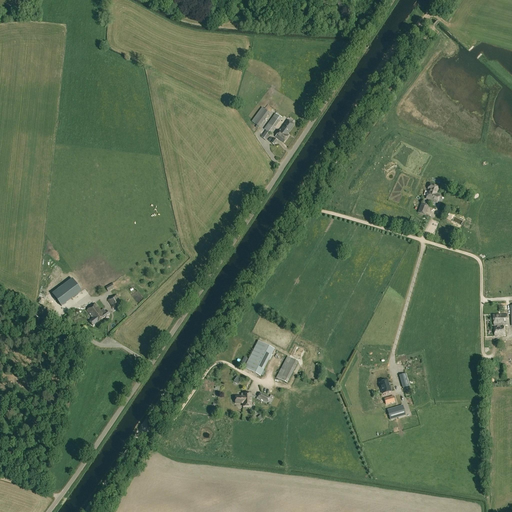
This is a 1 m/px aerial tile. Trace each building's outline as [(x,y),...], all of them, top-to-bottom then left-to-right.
[(263,129),(272,113),(265,109),(256,125),(263,129)] [(275,113),(264,129),(266,131),(271,134),(282,118),(275,113)] [(281,130),(275,137),(284,143),(289,136),(285,133),(287,131),(288,132),(294,124),(288,120),(283,128),(282,130),(281,130)] [(426,199),(437,204),(440,196),(435,194),(436,192),(436,193),(439,187),(429,183),(427,189),(429,190),(429,192),(428,191),(426,199)] [(425,206),(418,204),(415,213),(422,215),(425,206)] [(75,283),(59,293),(62,297),(78,288),(75,283)] [(87,298),(83,292),(74,297),(77,304),(87,298)] [(117,295),(107,300),(112,309),(122,304),(117,295)] [(92,319),(89,321),(93,326),(110,314),(108,311),(106,312),(103,309),(101,311),(96,304),(86,311),(92,319)] [(497,326),(497,327),(494,327),(494,336),(504,336),(504,326),(501,327),(501,324),(508,323),(507,314),(493,315),(494,326),(497,326)] [(258,341),(244,368),(261,377),(274,350),(258,341)] [(287,356),(276,378),(287,384),(298,362),(287,356)] [(405,374),(399,375),(403,388),(409,386),(405,374)] [(388,381),(379,383),(383,395),(391,392),(388,381)] [(405,391),(396,394),(399,402),(400,402),(401,404),(409,401),(405,391)] [(258,398),(267,403),(270,398),(261,393),(258,398)] [(234,402),(235,402),(235,404),(243,403),(243,407),(251,407),(251,394),(241,394),(241,396),(235,396),(235,398),(234,398),(234,402)] [(395,402),(393,396),(384,398),(386,405),(395,402)] [(403,405),(387,410),(390,421),(406,416),(403,405)]
